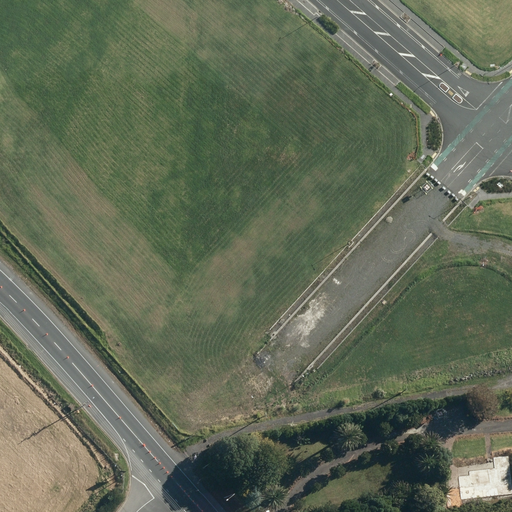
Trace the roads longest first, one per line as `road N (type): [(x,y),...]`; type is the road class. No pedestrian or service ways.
road 1 (residential): [(494,129),(272,368)]
road 2 (secondary): [(175,479),(0,286)]
road 3 (residential): [(342,0),(494,129)]
road 4 (unknown): [(272,368),(175,479)]
